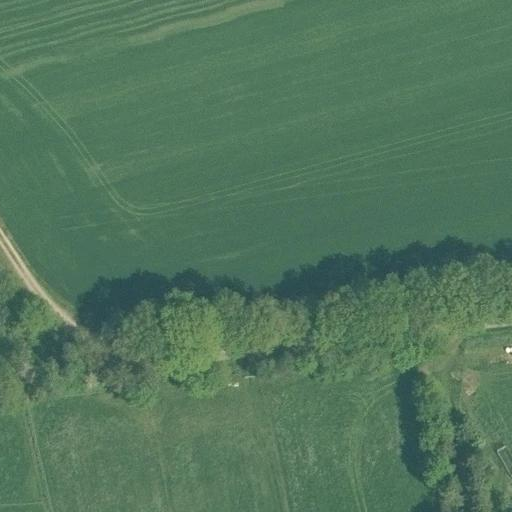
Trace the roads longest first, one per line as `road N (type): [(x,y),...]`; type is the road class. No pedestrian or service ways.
road 1 (unclassified): [(136,362),(511,320)]
road 2 (track): [(0,243),(37,303),(84,340),(136,362)]
